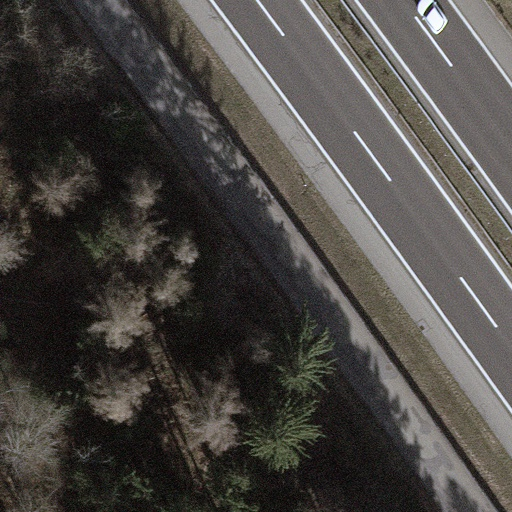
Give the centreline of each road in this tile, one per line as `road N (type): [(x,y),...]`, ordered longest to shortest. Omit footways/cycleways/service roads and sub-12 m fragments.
road 1 (unclassified): [(91,0),(389,391),(471,511)]
road 2 (motorway): [(255,0),(511,352)]
road 3 (motorway): [(511,146),(405,0)]
